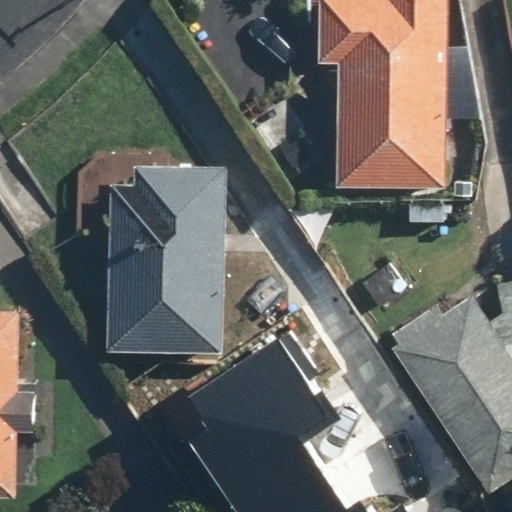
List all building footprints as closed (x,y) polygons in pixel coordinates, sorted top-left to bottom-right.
[(333,0),(333,180),(450,180),(450,0),(333,0)] [(233,156),(98,149),(85,169),(82,230),(117,232),(111,343),(224,348),(233,156)] [(511,485),(511,277),(471,283),(472,291),(399,339),(503,492),(511,485)] [(24,311),(0,310),(0,493),(22,495),(22,481),(38,482),(43,374),(21,373),(24,311)] [(440,511),(458,502),(391,389),(347,414),(404,511),(440,511)]
